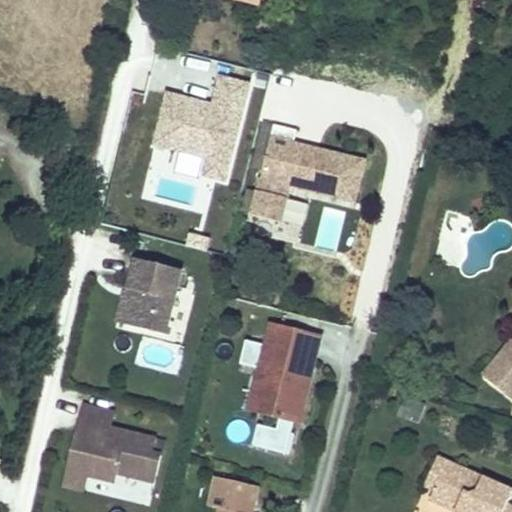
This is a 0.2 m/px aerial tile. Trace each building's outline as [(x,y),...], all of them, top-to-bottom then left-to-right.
[(211,101),(164,90),(151,146),(205,159),(201,174),(229,181),(252,82),(217,74),(211,101)] [(419,149),(424,128),(411,125),(406,146),(419,149)] [(352,206),(363,164),(303,150),(302,155),(291,153),(293,147),(293,146),(270,140),(250,218),(279,225),(288,189),(296,191),(352,206)] [(302,155),(303,150),(293,147),(291,153),(302,155)] [(291,198),(286,222),(303,226),(308,202),(291,198)] [(163,336),(180,273),(134,260),(126,289),(126,290),(131,292),(122,325),(163,336)] [(122,325),(131,292),(126,290),(126,289),(123,289),(114,323),(122,325)] [(303,375),(312,339),(276,330),(271,350),(243,343),(237,367),(262,373),(264,374),(259,396),(262,397),(257,416),(276,421),(273,433),(254,428),(249,448),(286,458),(291,437),(288,436),(291,423),(285,422),(289,403),(299,406),(306,376),(303,375)] [(511,389),(511,346),(491,373),(511,389)] [(257,416),(262,397),(259,396),(264,374),(262,373),(251,414),(257,416)] [(413,424),(419,409),(399,401),(393,416),(413,424)] [(294,424),(299,406),(289,403),(285,422),(291,423),(294,424)] [(147,455),(151,440),(105,429),(110,414),(79,406),(65,460),(72,473),(83,476),(111,483),(113,474),(150,484),(157,457),(147,455)] [(80,490),(83,476),(72,473),(65,460),(58,485),(80,490)] [(451,489),(457,475),(434,465),(422,495),(431,499),(437,483),(451,489)] [(508,511),(504,511),(510,497),(457,475),(451,489),(437,483),(431,499),(426,508),(434,511),(508,511)] [(239,511),(244,491),(215,486),(209,511),(239,511)] [(249,511),(254,493),(244,491),(239,511),(249,511)]
